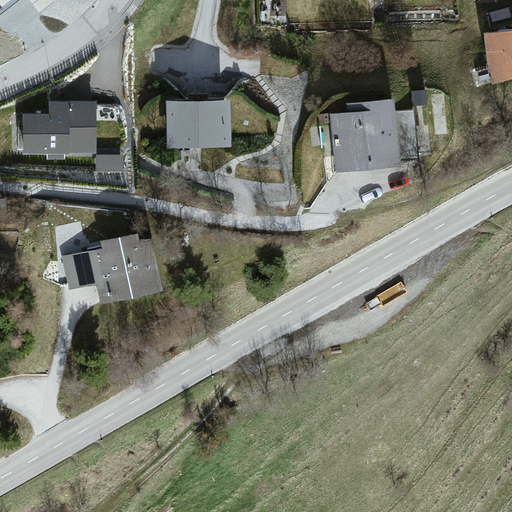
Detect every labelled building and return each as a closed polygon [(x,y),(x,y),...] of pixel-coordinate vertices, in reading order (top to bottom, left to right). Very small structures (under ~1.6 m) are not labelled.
[(511,31),(494,33),(500,84),(511,82),(511,31)] [(94,97),(47,97),(47,109),(22,109),(22,150),(94,150),(94,97)] [(343,100),(347,167),(413,164),(408,98),(343,100)] [(239,99),(173,99),(174,145),(239,145),(239,99)] [(98,152),(97,164),(122,165),(122,153),(98,152)] [(130,299),(179,287),(164,231),(115,238),(118,246),(67,255),(77,288),(110,282),(130,299)]
